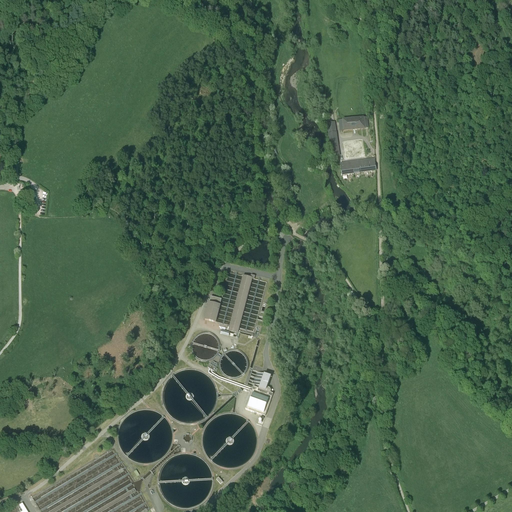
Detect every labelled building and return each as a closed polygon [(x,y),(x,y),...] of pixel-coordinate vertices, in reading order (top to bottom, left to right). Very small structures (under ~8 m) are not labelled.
[(366,117),(342,120),(344,132),(368,129),(366,117)] [(334,123),(327,124),(332,158),(341,157),(336,123),(334,123)] [(374,158),(340,163),(342,176),(376,171),(374,158)] [(228,331),(238,333),(239,328),(252,279),(253,277),(251,276),(243,274),(243,276),(229,326),(228,331)] [(211,296),(210,301),(220,304),(221,298),(211,296)] [(210,301),(209,301),(204,319),(215,322),(220,304),(210,301)] [(211,362),(208,367),(214,371),(217,366),(217,364),(213,361),(211,362)] [(269,400),(253,395),(249,409),(265,414),(269,400)]
